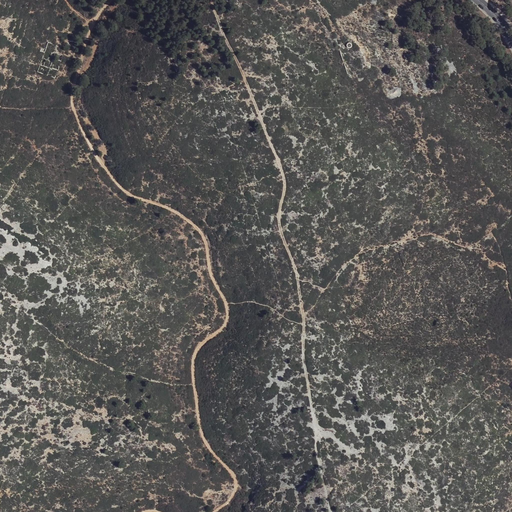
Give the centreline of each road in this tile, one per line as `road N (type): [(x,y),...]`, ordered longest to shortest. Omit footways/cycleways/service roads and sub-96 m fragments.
road 1 (track): [(114,0),(88,29),(70,106),(102,169),(130,197),(183,216),(205,243),(225,318),(189,364),(204,441),(236,482),(229,501),(213,511)]
road 2 (track): [(211,0),(284,179),(278,218),(295,269),(315,431)]
